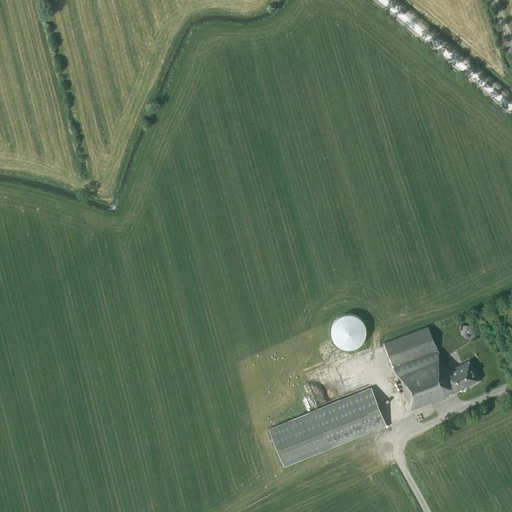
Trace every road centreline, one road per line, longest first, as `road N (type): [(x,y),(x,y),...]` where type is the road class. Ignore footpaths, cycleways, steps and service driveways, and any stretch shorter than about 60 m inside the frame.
road 1 (unclassified): [(426,511),(399,459),(402,438),(511,383)]
road 2 (unclassified): [(511,108),(382,0)]
